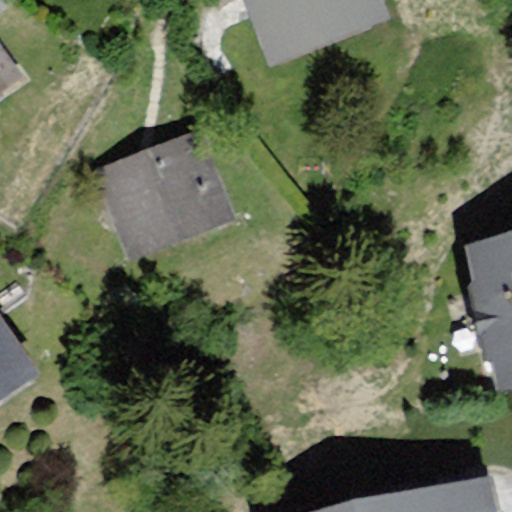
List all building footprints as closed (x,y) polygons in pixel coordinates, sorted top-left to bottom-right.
[(414,0),(266,0),(294,60),(420,11),(414,0)] [(0,108),(42,80),(0,28),(0,108)] [(218,130),(106,172),(152,258),(261,218),(218,130)] [(511,241),(494,247),(511,314),(511,241)] [(1,292),(0,293),(0,419),(70,374),(1,292)] [(511,511),(511,479),(396,495),(340,511),(511,511)]
